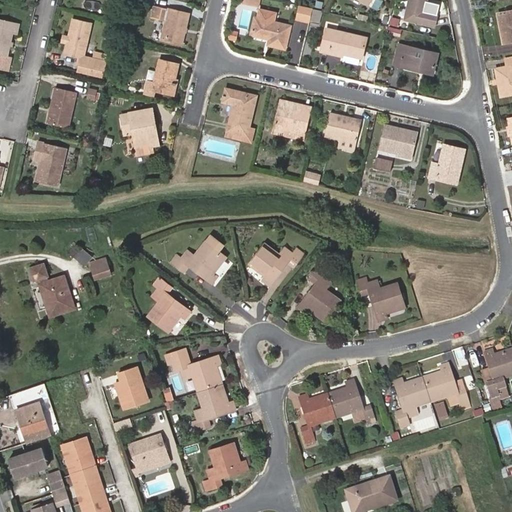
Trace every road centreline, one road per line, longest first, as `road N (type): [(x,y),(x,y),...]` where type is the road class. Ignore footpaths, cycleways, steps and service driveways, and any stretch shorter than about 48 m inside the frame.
road 1 (residential): [(207,59),(486,121)]
road 2 (residential): [(307,352),(462,327),(485,315),(510,268)]
road 3 (residential): [(510,268),(486,121)]
road 4 (residential): [(307,352),(271,330),(250,340),(247,362),(267,393)]
road 5 (residential): [(48,0),(29,81),(5,114)]
road 6 (residential): [(486,121),(463,0)]
